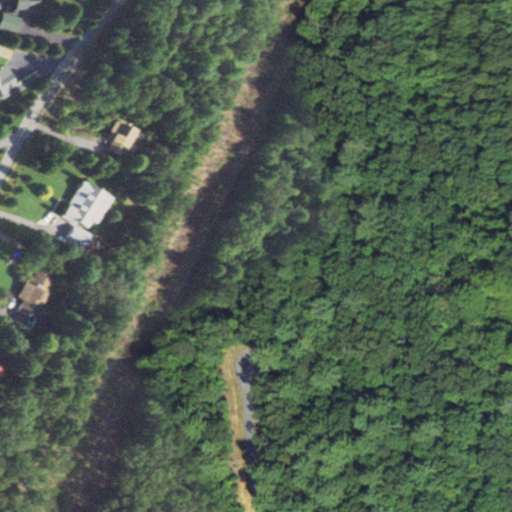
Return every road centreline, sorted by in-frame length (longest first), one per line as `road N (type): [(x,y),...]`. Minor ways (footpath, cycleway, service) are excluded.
road 1 (residential): [(115,0),(79,42),(0,178)]
road 2 (residential): [(260,511),(244,474),(245,380)]
